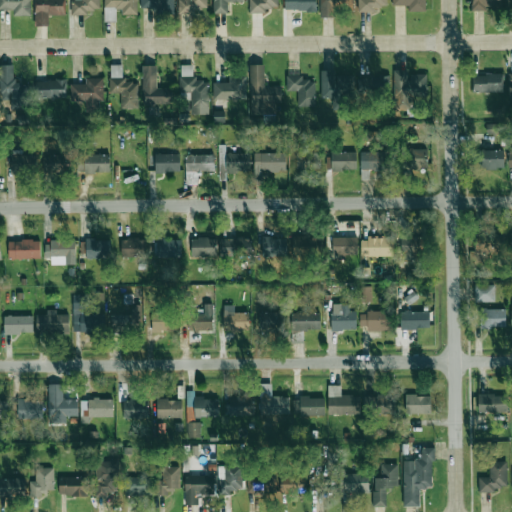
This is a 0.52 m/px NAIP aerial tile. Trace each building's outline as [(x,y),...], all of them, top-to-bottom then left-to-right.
[(30,15),(29,0),(0,0),(0,9),(13,9),(13,15),(30,15)] [(47,26),(48,15),(64,16),(64,0),(34,0),(34,25),(47,26)] [(98,0),(71,0),(72,13),(99,12),(98,0)] [(137,14),(136,0),(103,0),(104,21),(117,21),(117,14),(137,14)] [(173,0),(140,0),(140,11),(173,10),(173,0)] [(227,12),(227,3),(243,2),(243,0),(212,0),(213,13),(227,12)] [(248,0),(249,11),(278,10),(277,0),(248,0)] [(315,10),(315,0),(284,0),(284,11),(315,10)] [(319,0),(319,17),(334,17),(334,8),(353,8),(353,0),(319,0)] [(357,0),(357,10),(386,9),(385,0),(357,0)] [(408,5),(408,11),(425,11),(425,0),(392,0),(392,5),(408,5)] [(471,0),(471,9),(500,9),(500,0),(471,0)] [(110,93),(120,93),(121,108),(138,108),(137,82),(123,82),(122,64),(109,65),(110,93)] [(275,114),(275,103),(280,103),(280,86),(264,86),(263,64),(249,64),(250,114),(275,114)] [(141,65),(142,104),(166,104),(165,86),(157,86),(156,65),(141,65)] [(208,80),(192,81),(192,65),(180,65),(180,100),(190,100),(190,114),(208,114),(208,80)] [(320,97),(332,97),(332,108),(340,108),(341,97),(353,97),(353,75),(334,74),(334,70),(320,70),(320,97)] [(393,72),(394,110),(412,109),(411,96),(427,96),(426,71),(393,72)] [(502,74),(472,74),(472,92),(502,91),(502,74)] [(212,99),(245,99),(245,75),(228,75),(228,82),(213,82),(212,99)] [(286,91),(297,90),(297,106),(315,106),(314,80),(303,80),(302,75),(286,75),(286,91)] [(357,76),(358,94),(388,94),(388,75),(357,76)] [(69,84),(70,101),(85,100),(85,111),(99,111),(98,101),(103,101),(103,77),(85,78),(85,83),(69,84)] [(34,80),(35,98),(66,97),(66,80),(34,80)] [(486,124),(486,132),(504,131),(504,123),(486,124)] [(426,148),(404,149),(404,168),(426,168),(426,148)] [(10,150),(11,173),(35,172),(34,155),(22,155),(22,149),(10,150)] [(503,150),(479,149),(478,168),(503,169),(503,150)] [(356,169),(355,151),(330,152),(331,170),(356,169)] [(360,152),(360,170),(384,169),(384,151),(360,152)] [(247,152),(218,153),(219,165),(225,165),(225,172),(248,172),(247,152)] [(253,153),(254,176),(285,175),(285,152),(253,153)] [(109,172),(109,153),(77,154),(77,172),(109,172)] [(185,171),(211,172),(212,154),(185,153),(185,171)] [(43,155),(43,173),(71,172),(71,154),(43,155)] [(154,172),(179,171),(179,154),(154,154),(154,172)] [(295,253),(323,249),(321,233),(293,236),(295,253)] [(503,251),(502,233),(474,234),(475,252),(503,251)] [(401,257),(423,257),(423,235),(400,236),(401,257)] [(250,238),(221,236),(220,255),(249,256),(250,238)] [(357,236),(332,237),(333,258),(344,258),(344,254),(357,254),(357,236)] [(121,256),(145,256),(144,237),(120,238),(121,256)] [(191,237),(191,256),(212,256),(213,237),(191,237)] [(262,237),(261,254),(285,255),(285,238),(262,237)] [(392,255),(391,237),(360,237),(360,256),(392,255)] [(109,238),(85,239),(85,258),(109,257),(109,238)] [(7,240),(8,259),(40,258),(39,239),(7,240)] [(156,257),(181,257),(181,239),(156,239),(156,257)] [(47,264),(75,264),(74,240),(46,241),(47,264)] [(474,301),(494,301),(494,284),(474,284),(474,301)] [(370,286),(359,286),(359,300),(370,300),(370,286)] [(104,314),(87,314),(87,294),(72,294),(73,332),(104,331),(104,314)] [(212,330),(213,303),(203,303),(203,313),(191,313),(190,330),(212,330)] [(223,330),(248,331),(248,312),(233,312),(233,305),(223,304),(223,330)] [(355,310),(349,310),(349,304),(331,304),(331,330),(356,329),(355,310)] [(110,331),(140,331),(140,307),(111,307),(110,331)] [(480,328),(505,327),(505,308),(480,308),(480,328)] [(36,314),(36,333),(68,332),(68,314),(56,314),(56,309),(47,309),(47,314),(36,314)] [(428,310),(400,312),(401,329),(429,328),(428,310)] [(151,331),(173,330),(172,311),(151,312),(151,331)] [(367,325),(367,330),(390,330),(390,312),(360,311),(359,325),(367,325)] [(283,332),(283,312),(259,312),(259,331),(283,332)] [(320,313),(291,313),(291,330),(319,330),(320,313)] [(3,316),(4,333),(33,333),(32,315),(3,316)] [(271,396),(271,383),(259,384),(260,413),(289,413),(289,396),(271,396)] [(77,416),(77,399),(63,399),(63,384),(48,384),(48,423),(65,423),(65,416),(77,416)] [(328,414),(359,414),(359,395),(340,395),(340,384),(327,385),(328,414)] [(507,411),(506,393),(477,394),(478,412),(507,411)] [(430,413),(429,394),(405,395),(405,413),(430,413)] [(366,396),(366,413),(393,413),(393,395),(366,396)] [(218,416),(218,396),(193,397),(193,417),(218,416)] [(228,414),(247,415),(248,396),(229,396),(228,414)] [(292,397),(292,415),(324,415),(324,397),(292,397)] [(113,416),(112,398),(87,398),(88,417),(113,416)] [(0,399),(0,418),(8,418),(7,399),(0,399)] [(17,418),(42,417),(42,399),(17,400),(17,418)] [(181,416),(181,399),(156,399),(156,417),(181,416)] [(123,418),(148,418),(148,400),(123,400),(123,418)] [(187,437),(200,437),(199,422),(187,422),(187,437)] [(402,506),(418,506),(419,488),(432,488),(432,447),(421,447),(421,459),(403,459),(402,506)] [(95,496),(107,496),(107,491),(119,490),(118,461),(94,461),(95,496)] [(478,477),(478,492),(494,491),(494,486),(507,486),(506,461),(488,461),(489,476),(478,477)] [(380,464),(380,477),(373,477),(373,506),(385,506),(385,487),(398,487),(397,464),(380,464)] [(241,489),(242,466),(224,465),(223,479),(217,479),(217,495),(230,495),(230,488),(241,489)] [(179,488),(179,466),(162,466),(162,480),(156,480),(156,495),(167,495),(167,488),(179,488)] [(53,467),(35,468),(35,481),(29,481),(29,494),(53,493),(53,467)] [(296,492),(296,485),(305,485),(305,473),(280,474),(280,493),(296,492)] [(368,473),(339,473),(339,491),(368,492),(368,473)] [(185,474),(184,504),(198,505),(199,494),(211,494),(211,475),(185,474)] [(88,477),(59,476),(58,494),(87,495),(88,477)] [(151,494),(150,476),(123,477),(124,495),(151,494)] [(246,477),(247,494),(276,493),(275,476),(246,477)] [(0,478),(0,497),(25,497),(25,477),(0,478)]
